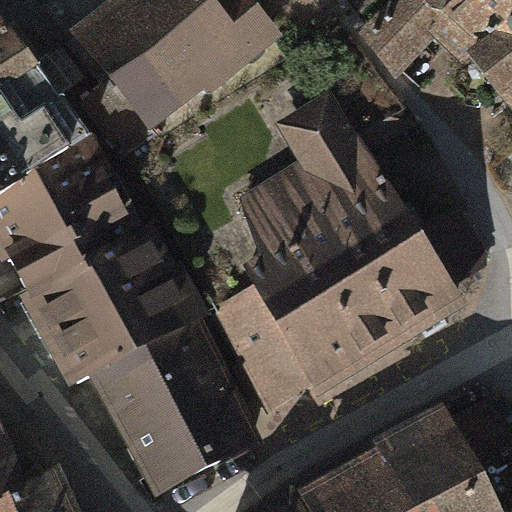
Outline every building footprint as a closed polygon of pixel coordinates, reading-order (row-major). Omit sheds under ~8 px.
[(207,0),(126,0),(74,41),(109,87),(88,106),(128,159),(151,140),(145,133),(272,31),(244,0),(232,0),(218,12),(207,0)] [(511,0),(401,0),(369,29),(400,71),(429,42),(447,24),(475,53),(511,25),(511,0)] [(511,25),(475,53),(508,96),(511,100),(511,25)] [(0,202),(85,146),(89,143),(5,30),(0,33),(0,202)] [(309,164),(245,204),(263,265),(250,273),(259,290),(219,313),(271,413),(458,298),(450,287),(488,264),(455,212),(417,235),(333,99),(286,127),(309,164)] [(85,146),(0,202),(0,236),(80,386),(98,377),(192,329),(199,325),(148,233),(138,238),(85,146)] [(252,444),(192,329),(98,377),(157,492),(252,444)] [(511,440),(490,402),(305,503),(309,511),(503,511),(511,507),(511,440)] [(0,511),(74,511),(58,484),(33,498),(0,429),(0,511)] [(299,511),(293,499),(269,511),(299,511)]
